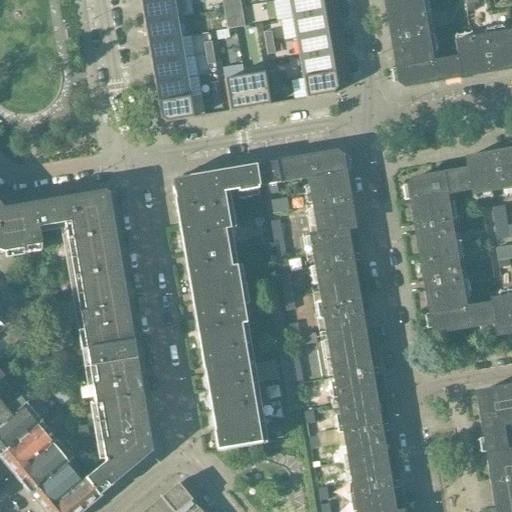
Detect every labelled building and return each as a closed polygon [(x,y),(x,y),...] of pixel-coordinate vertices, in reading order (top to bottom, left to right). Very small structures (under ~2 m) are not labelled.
[(175,19),(171,0),(163,0),(140,4),(143,24),(175,19)] [(232,9),(230,0),(223,0),(221,0),(223,10),(232,9)] [(240,7),(239,0),(230,0),(232,9),(240,7)] [(324,14),(321,0),(288,0),(292,19),(324,14)] [(422,7),(420,0),(382,0),(385,13),(422,7)] [(242,17),(240,7),(232,9),(233,19),(242,17)] [(422,7),(385,13),(395,67),(431,61),(422,7)] [(233,19),(232,9),(223,10),(225,20),(233,19)] [(327,34),(324,14),(292,19),(295,39),(327,34)] [(244,27),(242,17),(233,19),(235,29),(244,27)] [(179,39),(175,19),(143,24),(147,44),(179,39)] [(235,29),(233,19),(225,20),(227,30),(235,29)] [(227,30),(216,32),(217,40),(228,39),(227,30)] [(263,34),(265,45),(272,43),(271,32),(263,34)] [(454,42),(457,59),(461,79),(511,69),(511,36),(511,33),(454,42)] [(331,54),(327,34),(295,39),(299,60),(331,54)] [(182,59),(179,39),(147,44),(150,64),(182,59)] [(203,44),(205,55),(213,54),(211,42),(203,44)] [(274,55),(272,43),(265,45),(267,56),(274,55)] [(214,65),(213,54),(205,55),(207,66),(214,65)] [(334,74),(331,54),(299,60),(302,80),(334,74)] [(185,79),(182,59),(150,64),(153,84),(185,79)] [(431,61),(395,67),(397,84),(404,88),(461,79),(457,59),(438,62),(432,63),(431,61)] [(270,74),(272,85),(279,84),(277,72),(270,74)] [(263,74),(243,77),(249,109),(269,106),(263,74)] [(337,89),(334,74),(302,80),(305,100),(333,95),(337,89)] [(249,109),(243,77),(223,81),(229,113),(249,109)] [(189,99),(185,79),(153,84),(157,105),(189,99)] [(210,84),(212,95),(219,94),(217,83),(210,84)] [(281,95),(279,84),(272,85),(274,96),(281,95)] [(221,105),(219,94),(212,95),(214,106),(221,105)] [(192,119),(189,99),(157,105),(159,120),(165,124),(192,119)] [(448,130),(437,132),(438,141),(449,139),(448,130)] [(511,151),(465,159),(467,171),(470,192),(471,196),(511,189),(511,151)] [(334,153),(303,159),(307,179),(343,174),(340,158),(334,153)] [(307,179),(303,159),(254,167),(257,188),(263,187),(276,185),(279,184),(301,180),(307,179)] [(229,230),(223,194),(237,192),(237,194),(257,191),(257,188),(254,167),(176,180),(170,181),(171,187),(180,238),(229,230)] [(406,186),(409,202),(446,196),(470,192),(467,171),(411,180),(406,186)] [(343,174),(307,179),(316,236),(345,232),(353,230),(343,174)] [(276,185),(263,187),(265,195),(277,193),(276,185)] [(38,229),(64,225),(70,261),(118,253),(108,197),(101,193),(17,207),(24,251),(22,251),(23,255),(41,252),(41,243),(38,229)] [(446,196),(409,202),(419,259),(455,252),(446,196)] [(270,202),(272,215),(288,212),(286,200),(270,202)] [(24,251),(17,207),(3,209),(0,206),(0,253),(2,254),(22,251),(24,251)] [(496,241),(511,238),(511,225),(506,227),(503,207),(490,209),(496,241)] [(287,273),(279,225),(271,227),(279,274),(287,273)] [(229,230),(180,238),(190,295),(239,286),(229,230)] [(316,236),(310,238),(308,238),(318,295),(355,288),(345,232),(316,236)] [(511,246),(495,250),(497,262),(511,259),(511,246)] [(455,252),(419,259),(428,315),(465,309),(465,308),(455,252)] [(133,342),(118,253),(70,261),(85,350),(133,342)] [(288,277),(280,279),(281,288),(290,287),(288,277)] [(274,282),(266,283),(289,413),(297,412),(274,282)] [(62,328),(0,283),(0,298),(55,338),(62,328)] [(249,343),(242,306),(239,286),(190,295),(194,321),(199,352),(249,343)] [(290,287),(281,288),(283,300),(292,299),(290,287)] [(355,288),(318,295),(328,352),(365,345),(355,288)] [(511,295),(489,300),(489,304),(490,305),(493,325),(495,337),(511,333),(511,295)] [(292,299),(283,300),(285,312),(294,310),(292,299)] [(465,309),(428,315),(431,330),(437,334),(493,325),(490,305),(489,304),(465,308),(465,309)] [(296,324),(288,326),(290,338),(298,337),(296,324)] [(136,360),(133,342),(85,350),(88,368),(136,360)] [(252,363),(249,343),(199,352),(203,372),(252,363)] [(365,345),(328,352),(337,408),(374,402),(369,370),(365,345)] [(301,382),(297,357),(289,359),(293,383),(301,382)] [(145,416),(136,360),(88,368),(98,425),(145,416)] [(252,363),(203,372),(206,392),(255,383),(252,363)] [(67,384),(75,382),(73,370),(65,372),(67,384)] [(0,395),(2,394),(1,393),(9,387),(3,380),(0,375),(0,395)] [(259,403),(255,383),(206,392),(209,412),(259,403)] [(511,386),(495,390),(501,426),(511,424),(511,386)] [(475,399),(485,455),(506,451),(501,426),(495,390),(480,392),(475,399)] [(2,394),(0,395),(0,426),(25,407),(16,396),(9,402),(2,394)] [(374,402),(337,408),(347,465),(384,459),(374,402)] [(262,423),(259,403),(209,412),(213,431),(262,423)] [(25,407),(0,426),(0,457),(40,425),(25,407)] [(311,412),(303,413),(305,425),(313,424),(311,412)] [(62,424),(68,432),(74,427),(72,416),(62,424)] [(98,498),(150,455),(152,453),(145,416),(98,425),(104,464),(84,480),(98,498)] [(266,445),(262,423),(213,431),(216,453),(266,445)] [(40,425),(0,457),(0,458),(14,476),(55,444),(40,425)] [(80,440),(88,438),(86,426),(78,428),(80,440)] [(316,436),(308,438),(310,450),(318,449),(316,436)] [(55,444),(14,476),(30,495),(65,465),(70,462),(55,444)] [(511,449),(506,451),(485,455),(494,511),(511,508),(511,449)] [(393,511),(384,459),(347,465),(355,511),(393,511)] [(65,465),(30,495),(43,511),(45,511),(80,483),(65,465)] [(80,511),(98,498),(84,480),(80,483),(45,511),(80,511)] [(197,511),(199,511),(180,487),(177,484),(159,498),(170,511),(197,511)] [(325,489),(317,490),(319,502),(327,501),(325,489)] [(170,511),(159,498),(142,511),(170,511)]
